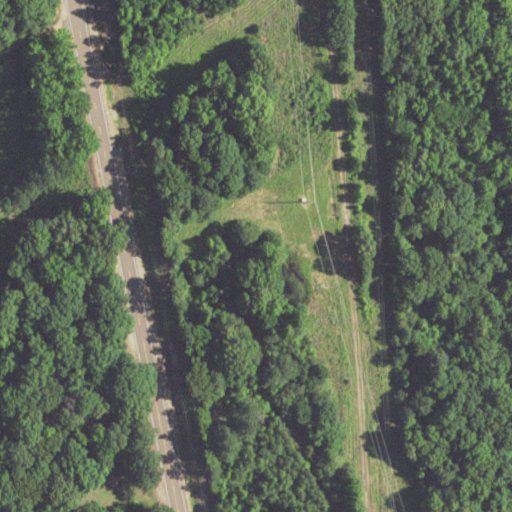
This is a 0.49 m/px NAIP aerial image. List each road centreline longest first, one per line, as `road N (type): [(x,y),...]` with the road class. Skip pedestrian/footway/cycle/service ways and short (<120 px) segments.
road 1 (primary): [(180,511),(71,0)]
road 2 (residential): [(364,511),(351,270),(309,0)]
